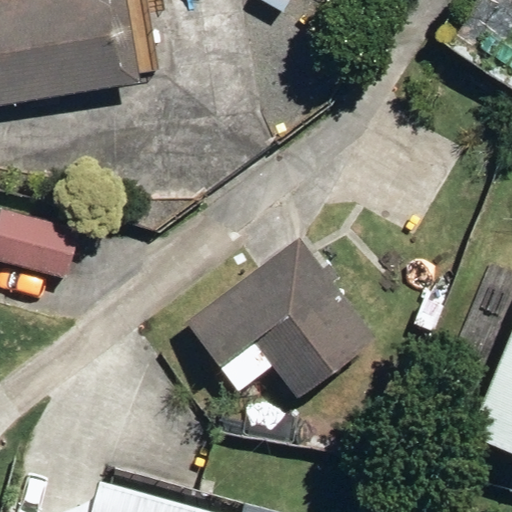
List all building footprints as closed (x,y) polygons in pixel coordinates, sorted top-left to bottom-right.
[(0,0),(0,109),(157,80),(142,0),(0,0)] [(299,0),(255,0),(289,18),(299,0)] [(1,253),(76,274),(87,229),(13,209),(1,253)] [(281,354),(307,385),(384,325),(305,224),(195,313),(250,380),(281,354)] [(417,315),(437,323),(448,298),(428,288),(417,315)] [(511,333),(476,419),(511,433),(511,333)] [(24,511),(6,508),(5,511),(254,511),(257,502),(107,465),(95,511),(24,511)]
